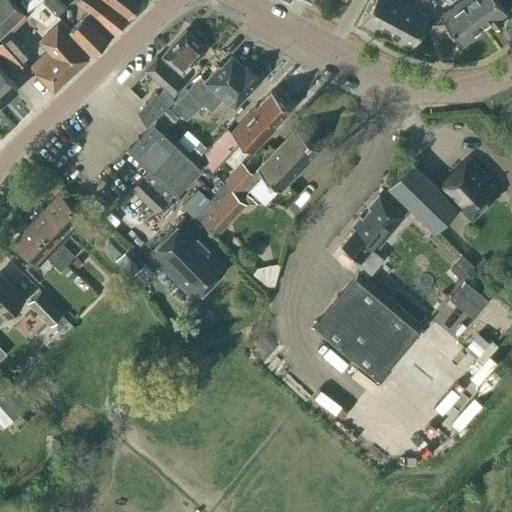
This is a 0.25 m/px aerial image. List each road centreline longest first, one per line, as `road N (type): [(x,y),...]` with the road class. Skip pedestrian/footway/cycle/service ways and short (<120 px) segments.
road 1 (unclassified): [(511,71),(431,94),(394,90),(224,0)]
road 2 (residential): [(0,163),(173,0)]
